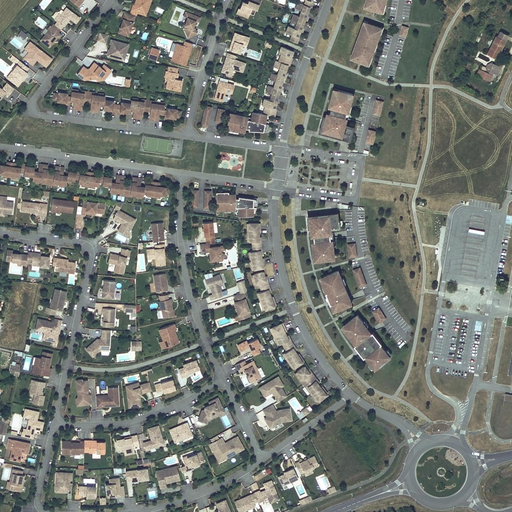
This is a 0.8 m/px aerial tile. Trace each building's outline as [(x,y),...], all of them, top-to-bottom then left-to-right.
[(147,6),(149,0),(134,0),(133,2),(135,3),(134,5),(132,6),(131,9),(130,9),(128,14),(134,16),(135,16),(136,12),(143,15),(146,6),(147,6)] [(255,9),(256,4),(258,5),(259,0),(248,0),(248,1),(247,0),(246,2),(245,3),(243,2),(241,1),(238,8),(237,8),(235,13),(246,17),(248,12),(250,7),(253,8),(255,9)] [(366,0),(366,2),(366,5),(366,6),(367,7),(379,10),(380,10),(381,7),(382,7),(383,4),(383,0),(366,0)] [(304,14),(307,6),(306,6),(302,4),(296,2),(294,8),(299,10),(297,16),(301,17),(303,18),(304,19),(306,15),(304,14)] [(63,26),(73,13),(65,7),(59,15),(57,13),(53,19),(63,26)] [(191,27),(194,20),(197,22),(199,17),(184,11),(182,16),(186,17),(184,22),(185,22),(184,25),(183,28),(187,37),(194,34),(196,30),(193,29),(194,28),(191,27)] [(119,26),(117,32),(127,36),(134,16),(128,14),(123,12),(121,18),(121,19),(119,25),(121,25),(120,26),(119,26)] [(303,18),(301,17),(297,16),(291,14),(289,20),(294,22),(292,27),(298,30),(300,31),(301,26),(300,26),(303,18)] [(35,24),(45,28),(48,21),(38,17),(35,24)] [(357,44),(358,41),(356,40),(362,24),(364,24),(365,22),(366,21),(362,20),(350,53),(353,54),(354,51),(353,50),(355,43),(357,44)] [(365,22),(364,24),(362,24),(356,40),(358,41),(357,44),(355,43),(353,50),(354,51),(353,54),(352,56),(352,57),(353,58),(361,61),(365,63),(367,59),(368,60),(369,57),(372,49),(371,49),(372,46),(373,46),(374,44),(378,32),(379,30),(378,30),(379,27),(378,27),(365,22)] [(298,30),(292,27),(286,25),(283,31),(290,34),(288,40),(295,42),(297,38),(295,38),(296,36),(298,30)] [(403,36),(405,27),(400,25),(397,35),(403,36)] [(58,38),(60,35),(49,26),(47,29),(48,30),(44,34),(39,40),(48,47),(52,42),(51,41),(52,40),(53,41),(56,37),(58,38)] [(25,39),(28,35),(21,29),(18,33),(25,39)] [(105,43),(107,35),(99,32),(96,40),(105,43)] [(238,52),(241,44),(245,45),(248,37),(233,32),(231,39),(233,40),(232,44),(229,43),(227,49),(238,52)] [(496,58),(505,40),(496,36),(487,54),(496,58)] [(125,53),(127,44),(110,39),(108,44),(110,44),(109,48),(109,49),(110,49),(109,51),(108,52),(107,56),(119,60),(119,59),(121,52),(125,53)] [(184,65),(190,43),(183,41),(182,45),(175,43),(172,52),(175,53),(173,61),(184,65)] [(51,59),(29,42),(24,48),(28,51),(23,58),(31,65),(36,59),(45,66),(51,59)] [(288,59),(289,57),(291,50),(279,45),(276,52),(279,53),(276,61),(287,65),(289,59),(288,59)] [(151,46),(148,57),(156,60),(160,49),(151,46)] [(229,74),(235,59),(225,56),(220,71),(229,74)] [(494,74),(498,75),(504,61),(501,59),(498,66),(493,63),(489,72),(480,68),(476,76),(489,82),(490,82),(494,74)] [(283,72),(286,64),(276,61),(273,60),(271,66),(277,68),(275,74),(281,76),(283,77),(284,72),(283,72)] [(27,73),(25,72),(28,68),(19,61),(11,71),(14,74),(9,80),(17,86),(20,82),(19,81),(21,79),(22,80),(27,73)] [(89,69),(94,63),(93,62),(88,68),(86,69),(82,66),(81,67),(86,70),(89,69)] [(486,68),(481,66),(480,68),(489,72),(493,63),(492,62),(487,65),(486,68)] [(100,77),(107,67),(103,64),(100,67),(94,63),(89,69),(86,70),(81,67),(76,74),(83,79),(94,78),(100,77)] [(179,90),(181,79),(176,78),(174,78),(175,72),(176,68),(167,66),(165,76),(168,77),(167,82),(165,82),(164,87),(179,90)] [(103,80),(110,70),(107,67),(100,77),(94,78),(97,80),(103,80)] [(9,80),(14,74),(11,71),(6,77),(9,80)] [(281,76),(275,74),(269,72),(267,79),(273,80),(271,86),(276,88),(279,89),(281,85),(279,84),(281,76)] [(230,93),(232,84),(218,80),(213,99),(221,101),(224,91),(230,93)] [(13,88),(6,82),(4,85),(11,91),(13,88)] [(1,89),(0,88),(0,97),(3,94),(6,96),(11,91),(4,85),(1,89)] [(274,96),(276,88),(271,86),(265,85),(263,91),(269,93),(267,99),(272,100),(274,101),(275,97),(274,96)] [(333,99),(335,89),(331,88),(326,106),(329,107),(331,99),(333,99)] [(344,116),(345,111),(345,110),(346,110),(350,93),(335,89),(333,99),(331,99),(329,107),(328,112),(326,120),(323,119),(320,130),(348,137),(351,126),(342,124),(344,116)] [(112,104),(112,101),(103,99),(104,96),(102,96),(100,95),(97,95),(93,94),(90,94),(80,93),(77,92),(72,91),(70,91),(69,97),(66,96),(66,93),(57,92),(57,93),(53,93),(52,99),(56,100),(56,101),(65,102),(64,104),(69,105),(69,100),(72,101),(73,101),(73,103),(72,109),(81,110),(82,108),(82,102),(84,102),(88,103),(90,103),(89,109),(88,111),(97,112),(98,106),(98,105),(100,105),(103,105),(102,109),(111,110),(111,112),(119,113),(119,111),(128,113),(128,109),(132,109),(133,109),(133,111),(132,117),(141,118),(141,116),(142,110),(147,111),(149,111),(148,117),(148,120),(157,121),(158,115),(158,113),(159,113),(162,114),(161,118),(166,118),(166,117),(170,117),(174,118),(175,117),(179,117),(180,111),(176,110),(176,109),(167,108),(166,110),(163,110),(164,105),(162,104),(158,104),(157,104),(153,103),(147,102),(140,101),(136,101),(135,100),(131,100),(130,100),(129,103),(120,102),(119,105),(112,104)] [(267,99),(261,98),(259,104),(262,105),(262,108),(260,113),(264,114),(271,115),(272,110),(270,109),(271,107),(272,100),(267,99)] [(378,115),(381,101),(375,99),(372,113),(378,115)] [(206,126),(210,107),(205,106),(200,125),(206,126)] [(220,123),(223,110),(217,109),(214,122),(220,123)] [(266,120),(263,120),(264,114),(260,113),(249,111),(248,117),(226,112),(223,127),(235,130),(242,131),(243,124),(246,124),(246,126),(264,130),(266,120)] [(326,120),(328,112),(325,111),(324,115),(321,114),(321,116),(317,131),(350,140),(353,124),(344,122),(346,116),(344,116),(342,124),(351,126),(348,137),(320,130),(323,119),(326,120)] [(255,209),(255,199),(237,196),(237,198),(234,198),(234,194),(227,194),(223,194),(223,192),(215,192),(215,207),(222,207),(222,209),(237,209),(237,216),(252,215),(252,209),(255,209)] [(72,213),(73,202),(55,199),(55,201),(51,200),(50,211),(54,212),(54,210),(72,213)] [(11,214),(13,202),(6,202),(0,200),(0,211),(4,212),(4,213),(11,214)] [(103,213),(104,203),(82,200),(80,214),(85,214),(85,213),(85,211),(95,212),(103,213)] [(45,215),(47,204),(43,204),(43,206),(39,205),(39,203),(21,201),(20,210),(37,213),(37,214),(45,215)] [(135,219),(118,210),(113,219),(120,222),(120,221),(122,222),(122,224),(121,225),(120,224),(117,230),(122,233),(124,230),(128,232),(135,219)] [(311,236),(314,236),(313,228),(311,228),(309,217),(337,213),(338,225),(329,226),(331,240),(332,240),(333,246),(335,246),(334,239),(333,240),(332,228),(335,227),(340,227),(338,212),(306,215),(308,233),(311,232),(311,236)] [(331,240),(329,226),(338,225),(337,213),(309,217),(311,228),(313,228),(314,236),(315,241),(316,249),(317,249),(319,260),(334,258),(333,246),(332,240),(331,240)] [(211,221),(202,222),(203,236),(204,235),(205,243),(209,243),(214,242),(213,231),(212,225),(211,221)] [(161,222),(150,223),(152,241),(163,240),(161,222)] [(257,232),(259,232),(259,224),(257,224),(257,222),(247,223),(248,228),(246,228),(246,232),(248,232),(252,232),(257,232)] [(251,246),(260,245),(260,240),(258,240),(257,236),(257,232),(252,232),(248,232),(248,237),(246,237),(246,241),(251,241),(251,246)] [(224,245),(209,246),(209,243),(205,243),(199,244),(200,252),(208,251),(210,250),(211,252),(209,253),(210,254),(209,254),(210,261),(215,260),(215,258),(219,257),(222,259),(224,254),(221,252),(220,250),(221,249),(224,249),(224,245)] [(260,249),(260,245),(251,246),(252,251),(247,251),(248,255),(250,255),(251,260),(254,259),(260,258),(259,253),(258,249),(260,249)] [(163,247),(146,249),(146,256),(154,255),(156,257),(157,265),(164,264),(163,247)] [(128,257),(129,250),(121,248),(120,255),(118,255),(118,256),(115,255),(115,254),(109,253),(107,262),(115,264),(116,264),(115,269),(123,271),(124,264),(126,257),(128,257)] [(12,250),(6,250),(5,260),(10,261),(17,262),(20,262),(21,262),(21,264),(26,265),(26,263),(27,255),(22,254),(22,255),(19,255),(19,254),(12,253),(12,250)] [(47,267),(49,256),(40,255),(32,254),(33,252),(27,252),(27,255),(26,263),(31,263),(31,265),(47,267)] [(154,255),(146,256),(147,258),(154,257),(155,265),(157,265),(156,257),(154,255)] [(264,265),(262,257),(260,258),(254,259),(251,260),(249,260),(250,264),(252,264),(253,269),(262,267),(262,265),(264,265)] [(56,258),(55,270),(74,273),(75,262),(67,261),(61,261),(62,259),(56,258)] [(116,264),(115,264),(113,272),(122,274),(123,271),(115,269),(116,264)] [(242,278),(239,267),(233,269),(236,280),(242,278)] [(365,284),(359,267),(353,270),(359,286),(365,284)] [(338,270),(323,276),(326,283),(322,284),(330,303),(334,302),(336,309),(351,303),(347,293),(345,293),(342,286),(344,285),(338,270)] [(259,286),(267,284),(266,278),(264,279),(263,276),(262,271),(253,274),(254,278),(251,279),(254,287),(259,286)] [(164,273),(153,275),(155,292),(167,290),(166,286),(165,286),(164,280),(165,279),(164,273)] [(219,274),(204,279),(205,283),(207,283),(208,288),(210,287),(212,294),(221,291),(218,284),(222,283),(219,274)] [(112,298),(114,280),(102,279),(101,284),(103,284),(101,297),(112,298)] [(247,290),(243,279),(237,281),(238,284),(237,285),(239,292),(247,290)] [(269,288),(267,284),(259,286),(260,290),(256,292),(257,296),(259,295),(261,299),(261,300),(265,298),(270,296),(268,292),(267,288),(269,288)] [(66,291),(55,288),(52,299),(55,300),(54,304),(50,303),(49,308),(45,307),(44,312),(54,314),(55,309),(61,311),(63,301),(62,301),(62,299),(64,299),(66,291)] [(245,297),(243,291),(233,295),(234,299),(235,299),(236,300),(235,301),(233,301),(237,313),(239,313),(241,317),(250,315),(244,298),(245,297)] [(274,303),(271,296),(265,298),(261,300),(261,299),(259,300),(260,304),(262,303),(264,309),(273,305),(272,304),(274,303)] [(162,317),(173,315),(170,302),(171,302),(170,298),(158,301),(162,317)] [(381,312),(378,307),(372,311),(375,316),(381,312)] [(113,326),(114,309),(102,308),(102,312),(103,312),(103,318),(102,325),(113,326)] [(385,318),(381,312),(375,316),(379,321),(385,318)] [(351,338),(351,339),(352,338),(356,343),(366,355),(370,360),(369,361),(370,362),(374,367),(375,368),(379,364),(380,365),(385,360),(390,356),(389,355),(385,350),(384,349),(383,350),(379,344),(370,333),(370,332),(366,327),(367,327),(366,326),(362,321),(357,314),(344,324),(349,330),(346,332),(347,333),(351,338)] [(61,320),(52,318),(52,322),(37,318),(35,330),(44,332),(48,332),(50,335),(49,340),(53,341),(52,345),(55,346),(59,331),(57,331),(58,327),(59,328),(61,320)] [(283,331),(285,330),(282,323),(280,324),(280,322),(271,326),(273,331),(271,332),(273,336),(283,331)] [(178,342),(175,334),(173,334),(172,330),(173,329),(175,329),(173,323),(158,329),(162,340),(165,347),(178,342)] [(381,343),(372,331),(371,332),(367,327),(366,327),(370,332),(370,333),(379,344),(381,343)] [(85,348),(92,356),(100,349),(101,349),(108,350),(108,343),(105,343),(106,339),(109,336),(109,330),(101,329),(100,339),(98,341),(96,339),(85,348)] [(285,335),(283,331),(275,335),(277,340),(275,340),(277,344),(281,342),(283,346),(291,342),(289,338),(287,339),(285,335)] [(259,352),(256,346),(259,345),(256,337),(246,342),(246,340),(239,343),(242,349),(248,346),(249,347),(250,349),(253,355),(259,352)] [(293,345),(291,342),(283,346),(286,350),(282,353),(284,356),(286,355),(288,359),(296,354),(294,350),(291,347),(293,345)] [(359,351),(363,357),(366,355),(356,343),(355,344),(354,345),(359,351)] [(51,353),(42,351),(40,358),(37,357),(36,365),(39,365),(37,373),(49,375),(50,368),(48,367),(47,367),(48,361),(49,362),(51,353)] [(302,359),(298,353),(288,359),(287,360),(289,363),(291,362),(294,367),(302,362),(300,360),(302,359)] [(198,368),(195,359),(182,364),(183,367),(178,369),(181,377),(186,375),(186,374),(185,372),(193,370),(198,368)] [(243,360),(235,364),(238,371),(243,369),(244,371),(246,370),(247,371),(248,371),(249,374),(248,374),(252,381),(260,377),(256,368),(252,359),(245,363),(243,360)] [(10,373),(18,375),(19,367),(12,365),(10,373)] [(306,369),(303,365),(296,371),(298,374),(296,376),(302,383),(306,380),(313,375),(310,370),(308,371),(306,369)] [(305,386),(307,389),(309,388),(312,392),(319,386),(317,383),(314,379),(316,378),(313,375),(306,380),(309,383),(305,386)] [(280,386),(282,384),(277,376),(259,387),(262,392),(267,388),(269,391),(270,390),(271,391),(277,401),(285,395),(283,391),(280,386)] [(44,382),(31,379),(30,384),(31,384),(29,392),(34,393),(33,397),(32,403),(42,405),(44,395),(42,395),(40,394),(41,391),(42,386),(43,387),(44,382)] [(81,379),(75,380),(77,396),(80,398),(80,399),(83,402),(84,404),(90,403),(89,394),(85,394),(85,390),(88,389),(86,380),(82,380),(81,379)] [(172,379),(154,384),(156,391),(162,389),(163,392),(167,390),(171,389),(175,388),(172,379)] [(138,381),(125,385),(125,390),(136,386),(136,385),(139,384),(138,381)] [(151,390),(149,381),(139,384),(136,385),(136,386),(125,390),(128,407),(137,406),(136,398),(134,398),(134,395),(139,393),(151,390)] [(324,392),(326,391),(321,385),(319,386),(312,392),(310,393),(313,396),(314,395),(318,400),(325,394),(324,392)] [(118,405),(117,386),(107,387),(108,395),(95,395),(96,406),(101,406),(101,405),(112,404),(112,405),(118,405)] [(511,395),(502,394),(501,401),(511,402),(511,395)] [(75,398),(76,405),(84,404),(83,402),(80,399),(80,398),(77,396),(75,398)] [(219,413),(224,411),(217,397),(212,399),(213,401),(209,404),(204,406),(204,408),(205,410),(199,413),(197,419),(205,422),(206,419),(208,415),(218,410),(219,413)] [(290,419),(288,407),(277,409),(275,410),(271,404),(262,409),(266,416),(263,417),(266,421),(268,420),(272,426),(281,421),(290,419)] [(38,411),(25,409),(23,416),(29,417),(26,429),(22,428),(21,436),(32,438),(34,428),(34,426),(37,427),(37,428),(41,429),(42,422),(36,420),(38,411)] [(208,415),(206,419),(219,413),(218,410),(208,415)] [(179,427),(170,431),(174,442),(191,434),(186,422),(179,425),(179,427)] [(162,439),(158,425),(147,428),(150,437),(152,437),(152,439),(151,439),(142,442),(145,449),(149,448),(148,446),(154,445),(154,446),(159,444),(159,442),(160,440),(162,439)] [(123,438),(116,439),(118,449),(123,448),(123,449),(133,447),(132,446),(139,444),(136,434),(130,436),(130,437),(123,439),(123,438)] [(218,438),(208,443),(212,450),(215,449),(220,457),(231,451),(232,453),(243,448),(236,435),(227,440),(228,441),(226,442),(225,441),(224,442),(221,443),(218,438)] [(29,443),(8,439),(6,448),(12,449),(9,459),(19,461),(21,453),(19,453),(20,451),(21,451),(27,452),(29,443)] [(70,441),(61,440),(61,453),(69,453),(80,453),(80,452),(83,452),(83,451),(84,441),(79,441),(79,442),(73,442),(73,443),(70,443),(70,442),(70,441)] [(104,452),(105,441),(94,441),(89,441),(89,440),(84,440),(84,441),(83,451),(88,451),(88,452),(104,452)] [(215,449),(212,450),(218,461),(232,453),(231,451),(220,457),(215,449)] [(203,460),(200,451),(187,456),(187,455),(182,457),(185,465),(187,470),(192,468),(191,467),(190,465),(195,463),(195,462),(198,461),(198,462),(203,460)] [(318,464),(313,455),(299,462),(298,460),(294,462),(299,473),(303,471),(311,467),(318,464)] [(161,469),(156,471),(160,487),(165,486),(164,483),(164,482),(173,479),(173,480),(179,479),(176,466),(170,467),(171,469),(161,471),(161,469)] [(297,477),(292,467),(284,471),(285,472),(283,473),(277,476),(281,485),(297,477)] [(22,470),(12,468),(11,472),(12,472),(10,481),(9,488),(19,491),(23,474),(21,474),(22,470)] [(147,478),(146,468),(125,471),(126,480),(130,479),(136,479),(136,480),(138,479),(147,478)] [(55,491),(66,492),(66,486),(68,486),(69,483),(69,479),(71,479),(71,473),(59,472),(58,486),(55,485),(55,491)] [(109,483),(105,484),(107,495),(111,495),(115,494),(115,496),(120,495),(119,485),(118,479),(109,480),(109,483)] [(277,499),(269,480),(261,483),(264,489),(264,490),(263,491),(263,490),(259,491),(259,490),(253,492),(253,493),(257,501),(257,502),(263,499),(262,498),(267,496),(267,498),(270,497),(272,501),(277,499)] [(95,486),(78,485),(78,494),(85,494),(85,496),(95,496),(95,486)] [(253,493),(234,501),(238,511),(239,511),(255,505),(253,502),(257,501),(253,493)] [(230,511),(224,499),(215,503),(219,511),(220,511),(230,511)]
